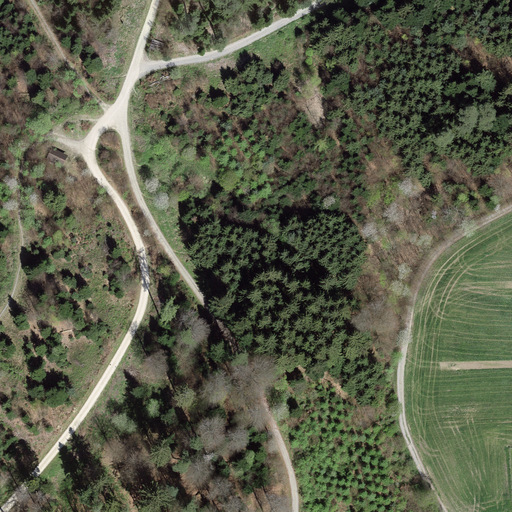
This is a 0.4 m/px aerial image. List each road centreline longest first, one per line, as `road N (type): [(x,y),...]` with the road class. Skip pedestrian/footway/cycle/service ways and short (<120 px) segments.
road 1 (track): [(295,511),(288,453),(258,384),(143,208),(127,162),(133,66)]
road 2 (track): [(126,104),(103,121),(88,156),(141,246),(146,282),(139,314),(67,437),(1,511)]
road 3 (track): [(511,206),(441,248),(413,293),(402,422),(443,511)]
road 4 (track): [(88,156),(47,135),(27,155),(21,277),(0,319)]
road 5 (track): [(133,66),(211,54),(323,0)]
road 6 (track): [(29,0),(62,58),(111,115)]
